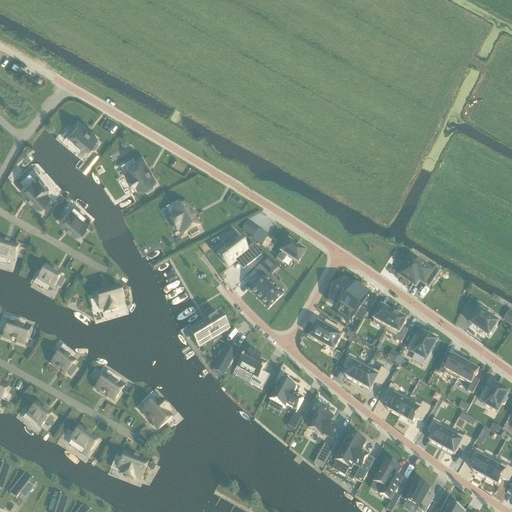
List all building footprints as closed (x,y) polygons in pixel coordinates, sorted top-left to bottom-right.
[(78,123),(65,138),(79,149),(78,151),(83,156),(97,138),(78,123)] [(125,172),(123,173),(132,189),(134,187),(137,192),(156,181),(142,158),(124,169),(125,172)] [(20,181),(24,186),(18,191),(36,211),(51,198),(47,193),(48,191),(37,179),(35,180),(29,174),(20,181)] [(171,217),(168,218),(177,233),(179,231),(182,237),(201,226),(188,203),(169,213),(171,217)] [(70,208),(57,223),(75,239),(90,222),(73,208),(72,210),(70,208)] [(259,229),(248,222),(241,232),(252,239),(259,229)] [(226,248),(218,254),(228,267),(240,257),(247,266),(260,256),(252,247),(246,252),(236,240),(235,241),(232,237),(223,243),(226,248)] [(6,264),(13,266),(19,245),(10,242),(9,244),(4,242),(5,241),(0,239),(0,263),(6,265),(6,264)] [(287,241),(279,254),(276,260),(281,264),(285,258),(297,266),(306,253),(299,249),(300,248),(295,244),(294,245),(287,241)] [(405,265),(398,276),(416,288),(420,283),(425,286),(435,272),(420,262),(421,261),(411,254),(404,264),(405,265)] [(266,272),(247,291),(268,311),(283,296),(281,293),(284,290),(270,276),(277,269),(267,258),(259,266),(266,272)] [(65,280),(61,278),(63,274),(58,272),(57,274),(53,271),(54,269),(46,265),(39,277),(38,277),(34,285),(47,292),(49,289),(54,291),(57,285),(61,288),(65,280)] [(345,283),(331,303),(342,311),(344,308),(356,317),(369,299),(361,293),(359,296),(354,293),(355,291),(345,283)] [(94,316),(102,313),(103,315),(120,310),(119,307),(125,306),(119,285),(109,288),(109,290),(105,292),(104,289),(93,292),(96,300),(90,302),(94,316)] [(477,316),(470,325),(489,338),(498,324),(480,312),(484,307),(478,303),(472,313),(477,316)] [(381,307),(373,323),(385,330),(384,332),(387,334),(397,316),(381,307)] [(202,326),(194,331),(203,346),(211,342),(213,344),(221,339),(220,337),(228,332),(218,316),(210,321),(209,319),(201,324),(202,326)] [(397,316),(387,334),(397,339),(396,341),(401,344),(408,332),(403,329),(407,321),(397,316)] [(2,339),(24,347),(32,325),(24,322),(23,323),(11,318),(10,321),(8,320),(2,339)] [(343,331),(326,322),(323,327),(317,323),(308,339),(334,353),(342,338),(339,336),(343,331)] [(427,364),(439,341),(424,333),(421,339),(415,335),(408,348),(413,351),(411,355),(427,364)] [(227,343),(212,371),(223,377),(238,349),(227,343)] [(65,377),(67,374),(71,377),(76,370),(73,367),(77,362),(73,359),(75,356),(63,347),(57,354),(58,355),(50,366),(65,377)] [(245,352),(236,369),(252,377),(249,383),(262,391),(270,376),(262,372),(267,363),(260,360),(261,357),(248,350),(246,353),(245,352)] [(349,356),(343,368),(349,371),(345,378),(358,385),(367,367),(356,361),(356,360),(349,356)] [(444,363),(438,373),(443,376),(445,374),(457,381),(466,365),(453,358),(449,365),(444,363)] [(466,365),(457,381),(458,381),(459,379),(460,379),(471,386),(467,392),(473,395),(480,382),(475,380),(479,372),(466,365)] [(367,367),(358,385),(371,392),(375,385),(381,388),(387,376),(380,372),(379,374),(367,367)] [(105,374),(94,391),(114,404),(126,385),(121,381),(108,372),(106,375),(105,374)] [(282,379),(270,401),(285,410),(287,406),(297,411),(303,400),(294,394),(297,388),(282,379)] [(10,397),(6,394),(9,387),(1,383),(0,384),(0,404),(2,401),(6,404),(10,397)] [(486,388),(479,401),(485,404),(483,407),(498,416),(510,394),(495,385),(492,391),(486,388)] [(391,389),(384,401),(390,404),(386,411),(399,418),(409,400),(397,394),(398,393),(391,389)] [(170,413),(171,412),(160,398),(158,400),(152,394),(142,403),(146,407),(140,413),(158,433),(174,419),(170,413)] [(409,400),(399,418),(412,425),(416,418),(422,421),(429,409),(421,405),(421,406),(409,400)] [(44,410),(45,409),(37,403),(29,413),(29,412),(23,420),(35,429),(36,427),(40,430),(45,424),(49,427),(54,420),(51,417),(53,415),(49,412),(48,413),(44,410)] [(334,418),(320,410),(309,429),(323,437),(324,435),(333,441),(340,429),(330,424),(334,418)] [(295,414),(288,427),(295,431),(303,419),(295,414)] [(433,420),(427,433),(433,436),(429,443),(442,450),(452,432),(440,426),(441,424),(433,420)] [(91,436),(87,433),(88,432),(80,426),(69,442),(71,443),(69,446),(81,455),(82,453),(88,457),(100,440),(92,435),(91,436)] [(452,432),(442,450),(455,457),(459,450),(465,453),(471,441),(464,437),(463,438),(452,432)] [(351,434),(336,461),(351,470),(354,465),(361,469),(355,480),(362,484),(375,461),(368,457),(368,456),(361,452),(366,443),(351,434)] [(333,449),(326,445),(318,459),(325,463),(333,449)] [(476,450),(470,463),(476,466),(472,473),(485,480),(495,462),(483,456),(484,454),(476,450)] [(119,473),(118,476),(133,481),(134,479),(141,482),(149,461),(139,457),(138,459),(134,457),(135,456),(124,452),(121,460),(116,457),(111,470),(119,473)] [(401,469),(386,461),(374,482),(383,488),(379,495),(391,501),(403,480),(397,477),(401,469)] [(0,470),(0,489),(2,490),(10,467),(2,464),(3,463),(0,462),(0,468),(1,468),(0,470)] [(495,462),(485,480),(498,487),(502,480),(508,483),(511,474),(511,469),(507,467),(506,468),(495,462)] [(24,475),(9,494),(16,499),(20,494),(24,498),(32,488),(27,485),(29,483),(33,487),(36,483),(31,479),(30,480),(24,475)] [(430,489),(415,481),(405,500),(419,507),(418,510),(421,511),(426,511),(434,500),(427,496),(430,489)] [(54,511),(63,511),(68,499),(60,496),(61,495),(54,493),(53,498),(59,500),(54,511)]
